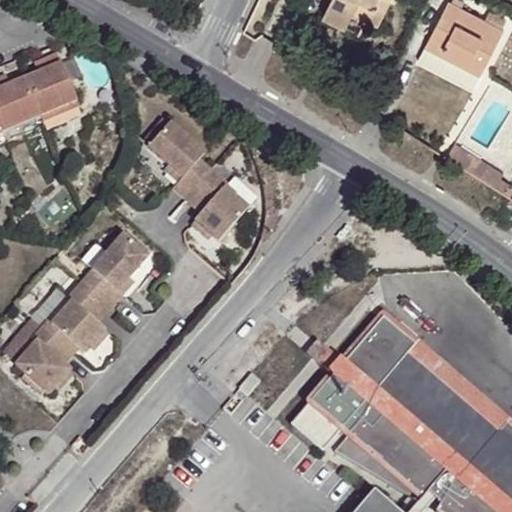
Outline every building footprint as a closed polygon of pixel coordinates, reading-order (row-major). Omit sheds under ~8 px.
[(354,4),(353,6),(380,19),(388,0),(330,0),(328,6),(344,14),(348,1),(354,4)] [(350,12),(353,6),(354,4),(348,1),(344,14),(328,6),(325,14),(361,29),(365,20),(350,12)] [(446,3),(417,65),(474,92),(503,30),(501,29),(504,21),(487,12),(483,20),(457,8),(446,3)] [(0,130),(2,130),(4,135),(41,119),(77,104),(57,54),(43,60),(48,72),(38,76),(10,88),(2,91),(0,86),(0,130)] [(48,72),(43,60),(34,64),(38,76),(48,72)] [(5,77),(0,79),(0,86),(2,91),(10,88),(5,77)] [(41,119),(43,123),(80,108),(77,104),(41,119)] [(150,146),(169,123),(162,118),(143,141),(150,146)] [(185,200),(211,171),(199,159),(204,154),(169,123),(150,146),(149,148),(169,165),(183,178),(178,184),(172,189),(185,200)] [(452,163),(488,181),(496,167),(460,147),(452,163)] [(183,178),(169,165),(163,171),(178,184),(183,178)] [(496,167),(488,181),(511,194),(511,180),(508,179),(511,175),(496,167)] [(228,185),(211,171),(185,200),(201,214),(194,222),(219,243),(248,209),(224,188),(228,185)] [(228,185),(224,188),(248,209),(256,199),(233,179),(228,185)] [(83,282),(112,307),(122,296),(117,291),(128,279),(147,257),(122,237),(83,282)] [(117,291),(122,296),(133,283),(128,279),(117,291)] [(107,313),(112,307),(83,282),(77,288),(107,313)] [(98,324),(107,313),(77,288),(67,298),(71,303),(51,326),(78,349),(84,355),(104,330),(98,324)] [(332,375),(290,422),(322,450),(337,432),(344,438),(334,449),(419,501),(427,492),(441,504),(436,511),(511,511),(511,412),(421,335),(427,328),(395,301),(342,362),(338,356),(326,370),(332,375)] [(78,349),(51,326),(46,332),(73,356),(78,349)] [(2,354),(16,366),(36,343),(31,340),(35,336),(25,327),(2,354)] [(63,365),(73,356),(46,332),(42,328),(35,336),(31,340),(36,343),(16,366),(50,396),(69,371),(63,365)] [(307,353),(326,370),(338,356),(318,339),(307,353)] [(240,385),(248,392),(261,378),(252,371),(240,385)] [(399,511),(373,489),(353,511),(399,511)]
